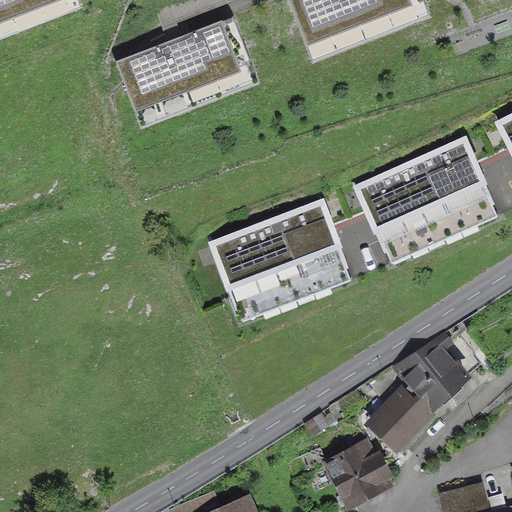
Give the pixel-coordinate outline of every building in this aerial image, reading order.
[(65,0),(0,0),(0,29),(67,4),(65,0)] [(419,0),(295,0),(289,3),(310,56),(423,10),(419,0)] [(222,27),(117,65),(136,118),(241,80),(222,27)] [(475,135),(365,183),(388,233),(497,184),(475,135)] [(332,194),(224,238),(243,285),(351,240),(332,194)] [(456,356),(462,350),(445,330),(391,367),(405,379),(432,409),(470,373),(456,356)] [(432,409),(405,379),(367,418),(398,449),(434,411),(432,409)] [(394,483),(369,436),(323,459),(349,510),(394,483)] [(260,511),(252,492),(209,511),(260,511)]
